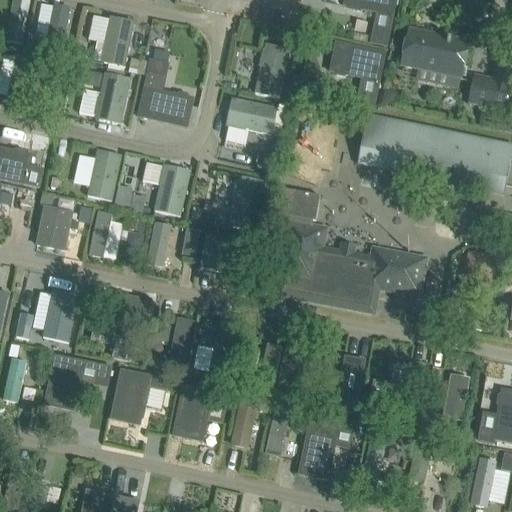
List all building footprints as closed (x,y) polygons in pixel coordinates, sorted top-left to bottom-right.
[(0,39),(21,43),(28,5),(2,0),(0,0),(0,4),(0,39)] [(345,0),(344,8),(348,9),(350,11),(358,13),(360,11),(393,18),(397,0),(345,0)] [(62,56),(71,10),(54,7),(45,53),(62,56)] [(125,72),(134,26),(110,21),(101,67),(125,72)] [(194,30),(161,24),(158,39),(191,46),(194,30)] [(270,29),(268,39),(283,42),(285,31),(270,29)] [(402,67),(461,79),(468,44),(409,32),(402,67)] [(374,33),(371,45),(387,48),(389,36),(374,33)] [(336,45),(330,73),(335,74),(336,77),(344,78),(347,77),(379,83),(385,55),(336,45)] [(279,101),(289,52),(264,47),(253,96),(279,101)] [(33,110),(42,58),(16,53),(6,105),(33,110)] [(150,62),(148,74),(165,78),(168,66),(150,62)] [(130,82),(105,76),(94,123),(120,129),(130,82)] [(511,86),(475,79),(469,106),(507,114),(511,92),(511,86)] [(144,90),(138,118),(187,129),(193,101),(189,100),(187,97),(180,96),(177,97),(144,90)] [(279,138),(285,108),(233,97),(226,126),(279,138)] [(359,99),(357,110),(373,114),(375,102),(359,99)] [(511,147),(370,119),(362,159),(504,187),(505,184),(511,185),(511,165),(509,165),(511,147)] [(0,148),(0,181),(25,186),(31,155),(27,154),(25,152),(17,150),(15,152),(0,148)] [(111,204),(121,155),(97,151),(87,199),(111,204)] [(182,220),(192,175),(165,169),(155,215),(182,220)] [(239,178),(228,227),(251,232),(261,183),(239,178)] [(30,209),(33,196),(0,188),(0,224),(16,229),(21,206),(30,209)] [(144,212),(147,195),(119,190),(116,207),(144,212)] [(287,224),(277,279),(281,280),(278,296),(364,312),(367,296),(375,297),(377,289),(418,297),(425,262),(374,252),(372,261),(352,257),(354,248),(343,246),(341,255),(321,251),(325,231),(311,229),(312,222),(316,223),(320,198),(284,191),(278,222),(287,224)] [(44,207),(36,246),(65,252),(69,231),(77,232),(79,225),(71,223),(73,213),(44,207)] [(104,262),(114,218),(99,216),(90,259),(104,262)] [(162,273),(170,230),(155,227),(147,271),(162,273)] [(225,239),(208,236),(201,278),(218,281),(225,239)] [(256,247),(239,243),(232,284),(249,287),(256,247)] [(277,251),(263,249),(257,287),(271,289),(277,251)] [(469,253),(461,294),(488,300),(496,259),(469,253)] [(0,333),(1,333),(9,296),(0,294),(0,333)] [(122,297),(111,346),(115,347),(113,359),(126,361),(129,350),(140,352),(150,303),(122,297)] [(47,339),(55,304),(38,300),(31,336),(47,339)] [(187,367),(194,325),(178,322),(171,364),(187,367)] [(221,373),(231,333),(212,329),(202,368),(221,373)] [(276,389),(285,345),(270,343),(262,386),(276,389)] [(55,358),(45,407),(73,413),(74,408),(77,406),(78,398),(77,396),(84,364),(55,358)] [(325,384),(321,409),(355,415),(365,362),(345,359),(340,387),(325,384)] [(12,361),(4,402),(18,406),(28,365),(13,361),(12,361)] [(315,409),(323,365),(308,362),(299,406),(315,409)] [(390,384),(385,413),(414,419),(423,370),(394,364),(393,368),(391,369),(389,377),(391,380),(391,381),(390,384)] [(99,367),(95,387),(107,389),(111,369),(99,367)] [(121,371),(111,420),(140,427),(141,422),(143,420),(145,412),(144,410),(144,408),(161,412),(168,382),(166,381),(156,379),(121,371)] [(465,427),(472,383),(452,379),(443,423),(465,427)] [(181,389),(171,438),(200,444),(201,440),(204,438),(206,430),(204,428),(208,407),(218,409),(221,392),(197,387),(196,393),(181,389)] [(481,429),(478,443),(493,445),(493,441),(511,444),(511,393),(502,392),(501,396),(499,398),(497,406),(499,408),(498,412),(495,432),(481,429)] [(241,404),(231,450),(250,454),(259,408),(241,404)] [(278,421),(269,460),(281,463),(289,423),(278,421)] [(309,427),(299,476),(327,482),(328,479),(330,477),(332,469),(331,467),(338,433),(309,427)] [(388,436),(375,433),(367,470),(380,473),(388,436)] [(285,456),(299,457),(300,439),(287,438),(285,456)] [(420,443),(411,484),(426,488),(436,445),(420,443)] [(489,511),(498,466),(481,463),(473,510),(485,511),(489,511)] [(19,511),(27,476),(12,472),(2,511),(19,511)] [(55,511),(61,487),(40,483),(33,511),(55,511)] [(102,511),(106,497),(87,493),(83,511),(102,511)] [(116,494),(112,511),(138,511),(141,499),(116,494)]
